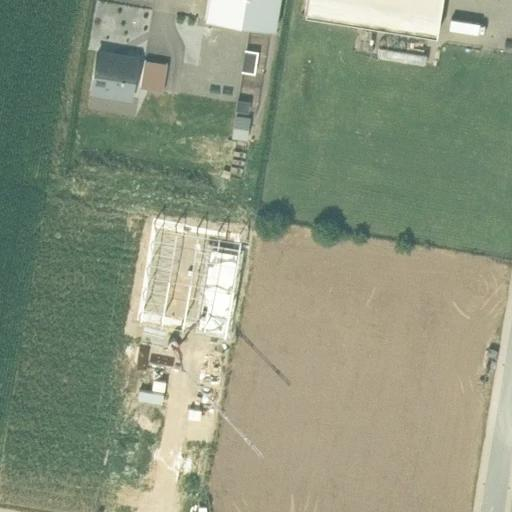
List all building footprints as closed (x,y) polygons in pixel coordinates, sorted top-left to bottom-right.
[(279,0),(208,0),(206,18),(272,28),(275,29),(279,0)] [(308,0),(306,15),(432,36),(438,0),(308,0)] [(253,69),(256,48),(242,46),(240,67),(253,69)] [(137,56),(97,50),(91,89),(130,96),(137,56)] [(167,61),(144,58),(140,85),(163,89),(167,61)] [(236,95),(233,109),(248,112),(251,98),(236,95)] [(233,111),(230,133),(245,135),(248,114),(233,111)] [(224,332),(241,235),(187,226),(187,224),(155,218),(137,320),(170,325),(171,323),(224,332)]
